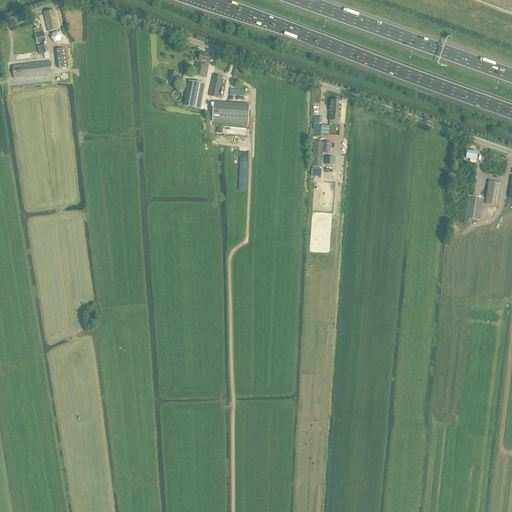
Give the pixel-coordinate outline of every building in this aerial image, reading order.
[(48,32),(59,29),(54,10),(44,13),(48,32)] [(60,41),(62,36),(59,32),(53,33),(51,38),(55,43),(60,41)] [(37,43),(46,41),(44,33),(35,35),(37,43)] [(50,58),(49,53),(47,44),(38,46),(40,55),(44,54),(45,59),(50,58)] [(59,68),(69,67),(66,48),(56,50),(59,68)] [(207,78),(211,55),(201,53),(200,58),(195,58),(195,61),(197,61),(194,75),(207,78)] [(14,78),(52,74),(51,62),(13,66),(14,78)] [(219,98),(223,77),(214,75),(209,96),(219,98)] [(204,85),(188,82),(183,109),(198,112),(204,85)] [(174,92),(174,93),(173,93),(173,94),(173,95),(173,96),(173,97),(173,98),(174,99),(175,100),(176,100),(177,100),(178,100),(179,100),(180,100),(180,99),(181,99),(181,98),(182,97),(182,96),(182,95),(181,94),(181,93),(180,92),(179,92),(179,91),(178,91),(177,91),(176,91),(175,92),(174,92)] [(340,121),(341,101),(336,101),(335,112),(330,112),(329,121),(340,121)] [(248,125),(250,105),(214,102),(212,122),(248,125)] [(321,127),(321,117),(314,117),(314,126),(314,136),(323,137),(324,127),(321,127)] [(330,153),(330,143),(313,142),(312,166),(321,167),(322,152),(330,153)] [(476,163),(476,160),(477,152),(467,151),(466,158),(470,159),(470,162),(476,163)] [(334,165),(335,157),(325,157),(325,164),(334,165)] [(312,176),(321,176),(322,168),(312,168),(312,176)] [(502,184),(489,182),(486,204),(499,206),(502,184)] [(480,221),(484,198),(468,195),(464,222),(471,224),(471,219),(480,221)]
